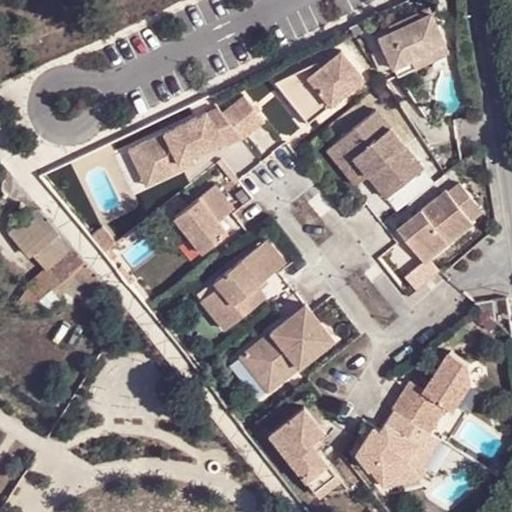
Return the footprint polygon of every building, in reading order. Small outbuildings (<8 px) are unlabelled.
[(396,63),(448,38),(431,4),(377,29),(370,16),(353,24),(387,78),(401,72),(396,63)] [(396,63),(401,72),(452,47),(448,38),(396,63)] [(349,86),(365,73),(342,45),(320,61),(309,70),(302,61),(275,76),(284,88),(289,85),(313,114),(338,94),(334,89),(344,80),(349,86)] [(309,70),(320,61),(316,55),(302,61),(309,70)] [(338,94),(349,86),(344,80),(334,89),(338,94)] [(289,85),(284,88),(309,118),(313,114),(289,85)] [(223,139),(240,126),(219,98),(202,112),(222,138),(223,139)] [(389,196),(427,165),(380,106),(337,141),(353,159),(357,156),(371,174),(377,170),(384,178),(378,183),(389,196)] [(211,145),(223,139),(202,112),(196,116),(211,145)] [(281,137),(262,112),(241,129),(261,153),(281,137)] [(195,152),(211,145),(196,116),(138,143),(153,173),(177,161),(181,169),(198,160),(195,152)] [(353,159),(337,141),(330,147),(360,184),(371,174),(357,156),(353,159)] [(153,173),(138,143),(131,147),(149,183),(181,169),(177,161),(153,173)] [(377,170),(371,174),(378,183),(384,178),(377,170)] [(220,217),(234,205),(217,182),(177,214),(204,248),(228,230),(220,217)] [(429,261),(477,222),(451,189),(402,227),(429,261)] [(63,288),(92,299),(108,289),(38,210),(37,210),(14,227),(46,266),(28,281),(51,301),(63,288)] [(288,260),(269,238),(218,278),(222,282),(229,292),(211,307),(228,328),(280,287),(270,275),(288,260)] [(229,292),(222,282),(204,297),(211,307),(229,292)] [(270,390),(336,336),(308,302),(242,355),(270,390)] [(403,411),(437,433),(485,362),(451,339),(426,379),(418,374),(397,407),(399,409),(403,411)] [(316,488),(337,472),(317,445),(312,440),(319,435),(326,430),(305,404),(270,431),(316,488)] [(395,423),(403,411),(399,409),(391,420),(395,423)] [(360,451),(382,481),(419,473),(430,457),(429,445),(437,433),(403,411),(395,423),(397,425),(392,432),(386,431),(384,430),(377,425),(360,451)] [(429,445),(430,457),(443,437),(437,433),(429,445)] [(312,440),(317,445),(323,441),(319,435),(312,440)] [(337,472),(316,488),(320,495),(342,478),(337,472)] [(414,480),(419,473),(382,481),(385,486),(414,480)]
